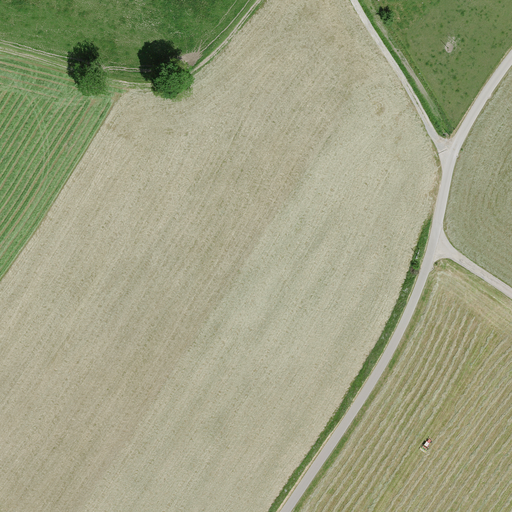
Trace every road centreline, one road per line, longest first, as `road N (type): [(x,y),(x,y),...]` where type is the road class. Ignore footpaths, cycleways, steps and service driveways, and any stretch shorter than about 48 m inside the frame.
road 1 (tertiary): [(449,160),(436,242),(406,317),(284,511)]
road 2 (residential): [(449,160),(353,0)]
road 3 (tertiary): [(511,56),(449,160)]
